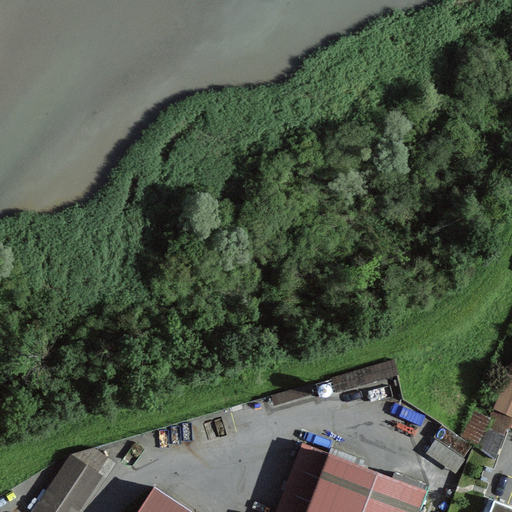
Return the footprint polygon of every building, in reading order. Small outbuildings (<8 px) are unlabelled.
[(319,393),(321,398),(400,374),(395,359),(271,396),(274,406),(319,393)] [(511,361),(492,410),(511,418),(511,361)] [(511,418),(492,410),(477,446),(496,459),(509,429),(509,428),(511,428),(511,418)] [(419,511),(428,492),(302,444),(275,511),(190,511),(153,488),(150,493),(137,511),(419,511)] [(94,447),(70,454),(31,511),(78,511),(103,476),(98,472),(108,457),(94,447)] [(511,511),(511,507),(489,498),(485,508),(490,510),(489,511),(511,511)]
